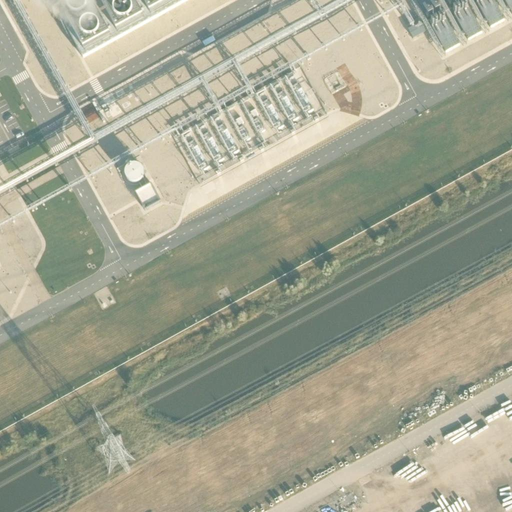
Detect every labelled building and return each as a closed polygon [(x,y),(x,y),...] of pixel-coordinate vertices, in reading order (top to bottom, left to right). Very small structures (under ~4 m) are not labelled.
[(50,0),(83,58),(189,0),(50,0)] [(434,0),(416,0),(427,19),(441,12),(434,0)] [(493,0),(474,0),(490,28),(504,20),(493,0)] [(466,4),(452,12),(468,40),(482,33),(466,4)] [(444,16),(430,24),(446,53),(460,45),(444,16)] [(421,22),(408,30),(413,39),(426,32),(421,22)] [(222,39),(231,35),(226,25),(218,29),(222,39)] [(151,184),(135,193),(142,206),(144,211),(161,202),(151,184)]
